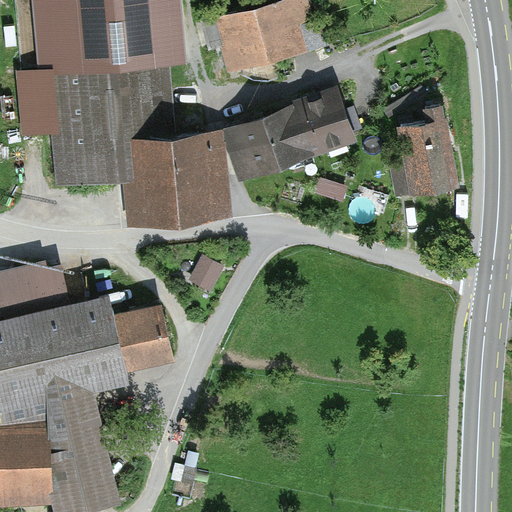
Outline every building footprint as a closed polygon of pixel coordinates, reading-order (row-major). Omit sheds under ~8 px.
[(304,0),(279,0),(215,16),(227,67),(316,45),(304,0)] [(232,216),(227,154),(237,181),(354,136),(335,85),(217,129),(176,133),(169,50),(45,60),(55,184),(122,179),(126,225),(232,216)] [(456,184),(440,106),(420,110),(421,117),(395,123),(403,162),(391,164),(398,196),(456,184)] [(203,252),(193,281),(218,289),(228,261),(203,252)] [(0,504),(48,503),(50,511),(73,511),(114,503),(90,389),(122,383),(119,369),(170,358),(159,307),(108,317),(103,294),(70,301),(60,255),(0,267),(0,504)]
